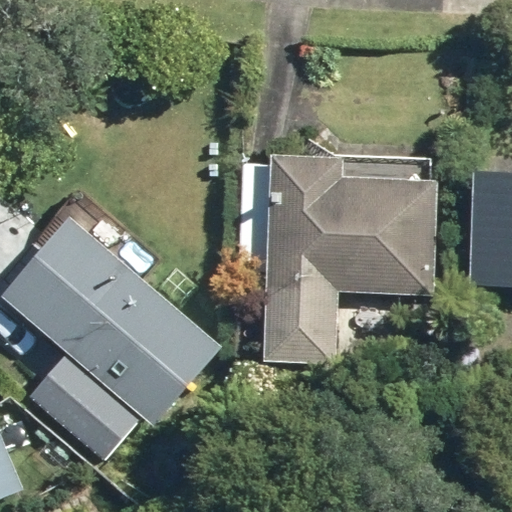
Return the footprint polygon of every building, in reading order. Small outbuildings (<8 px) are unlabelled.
[(256,372),(329,373),(332,294),(424,297),(429,183),(333,180),(334,162),(259,159),(258,166),(236,166),(232,278),(258,279),(256,372)] [(458,290),(511,291),(511,174),(462,173),(458,290)] [(41,398),(106,452),(133,419),(145,429),(215,346),(61,219),(0,292),(0,306),(69,364),(41,398)] [(0,498),(16,491),(0,453),(0,498)] [(255,485),(287,485),(287,457),(255,456),(255,485)]
